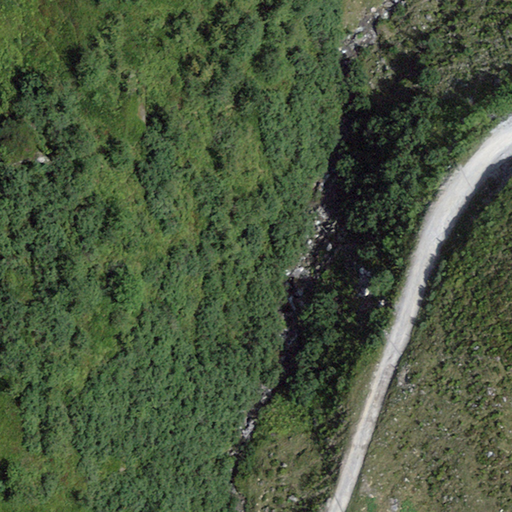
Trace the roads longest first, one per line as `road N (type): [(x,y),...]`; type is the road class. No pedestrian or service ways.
road 1 (track): [(403,306),(419,247),(460,160),(511,114)]
road 2 (track): [(403,306),(382,355),(345,511)]
